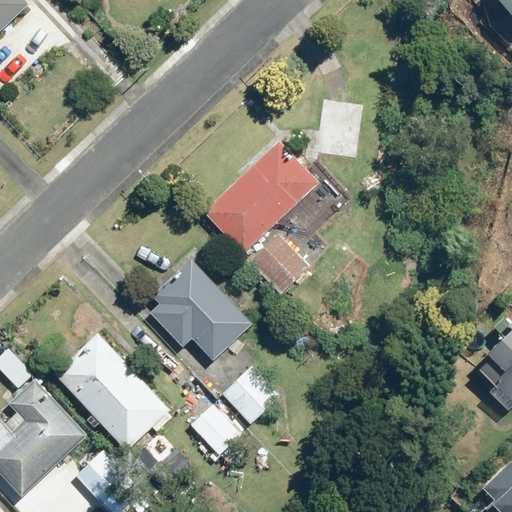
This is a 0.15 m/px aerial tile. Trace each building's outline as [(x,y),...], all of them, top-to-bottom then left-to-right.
[(0,0),(0,35),(36,2),(34,0),(0,0)] [(327,99),(318,154),(358,159),(366,104),(327,99)] [(249,254),(323,183),(282,141),(208,212),(249,254)] [(338,199),(324,185),(295,213),(309,228),(338,199)] [(282,234),(255,261),(286,292),(313,266),(282,234)] [(255,321),(195,260),(156,298),(162,304),(155,310),(190,345),(196,338),(217,359),(255,321)] [(133,450),(175,410),(102,332),(59,373),(133,450)] [(511,334),(475,371),(511,406),(511,405),(511,334)] [(14,347),(0,358),(0,361),(21,386),(36,374),(14,347)] [(254,365),(225,394),(254,422),(283,392),(254,365)] [(0,419),(0,469),(24,496),(91,435),(39,379),(12,403),(29,421),(17,432),(3,417),(0,419)] [(195,425),(222,453),(242,433),(216,406),(195,425)] [(107,448),(79,473),(114,511),(124,511),(147,492),(107,448)] [(497,511),(511,511),(511,459),(478,492),(497,511)] [(184,464),(164,481),(181,501),(201,484),(184,464)] [(0,511),(9,511),(0,501),(0,511)]
